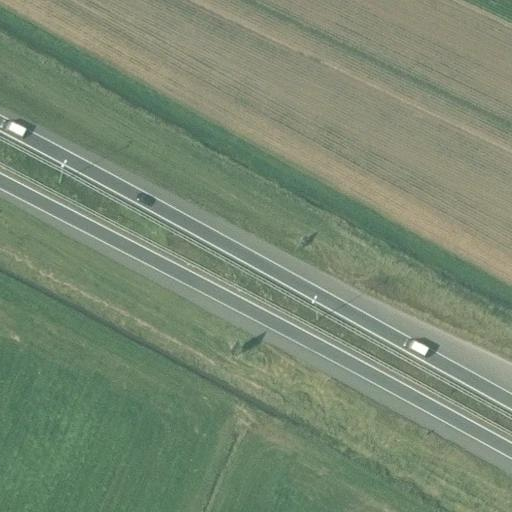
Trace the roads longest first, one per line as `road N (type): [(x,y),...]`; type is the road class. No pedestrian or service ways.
road 1 (trunk): [(282,274),(0,122)]
road 2 (trunk): [(0,180),(262,316)]
road 3 (motorway): [(262,316),(511,452)]
road 4 (motorway): [(511,400),(282,274)]
